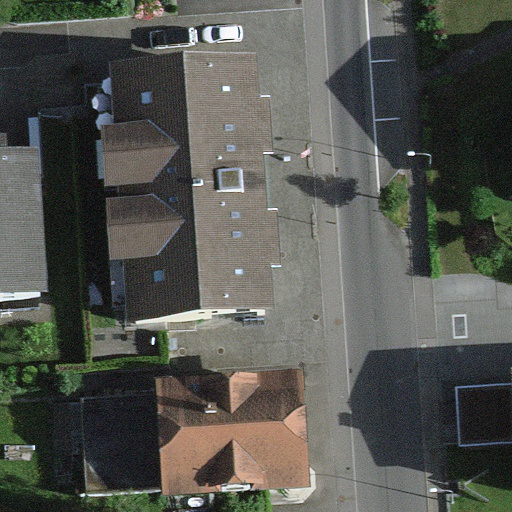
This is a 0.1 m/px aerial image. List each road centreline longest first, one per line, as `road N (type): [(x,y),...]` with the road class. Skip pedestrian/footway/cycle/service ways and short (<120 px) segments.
road 1 (residential): [(379,341),(372,258),(356,206),(346,0)]
road 2 (residential): [(389,511),(379,341)]
road 3 (residential): [(511,335),(379,341)]
